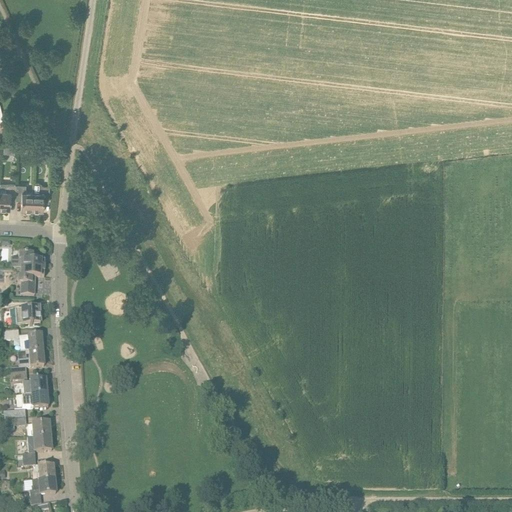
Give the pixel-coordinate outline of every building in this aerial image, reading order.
[(10,201),(15,201),(16,185),(6,185),(6,184),(0,183),(0,211),(9,211),(10,201)] [(32,183),(32,193),(31,212),(43,213),(43,202),(48,202),(49,187),(39,186),(40,184),(32,183)] [(20,212),(31,212),(32,193),(25,192),(25,186),(16,185),(15,201),(21,201),(20,212)] [(19,269),(43,270),(44,261),(32,260),(32,254),(18,253),(17,258),(10,258),(9,268),(13,268),(13,269),(19,269)] [(31,285),(31,284),(31,278),(43,278),(43,270),(19,269),(19,277),(17,276),(16,284),(31,285)] [(20,326),(20,327),(39,325),(38,310),(19,312),(3,313),(4,328),(20,326)] [(25,353),(42,352),(40,336),(30,337),(18,338),(17,332),(2,333),(3,342),(19,341),(20,353),(25,353)] [(28,361),(29,369),(43,367),(42,352),(25,353),(25,362),(28,361)] [(36,380),(28,380),(29,383),(21,384),(23,397),(46,395),(45,380),(36,381),(36,380)] [(19,403),(19,411),(47,409),(46,395),(23,397),(20,397),(21,403),(19,403)] [(12,420),(25,419),(24,411),(2,413),(3,418),(12,420)] [(13,428),(25,427),(25,419),(12,420),(3,418),(4,433),(14,432),(13,428)] [(31,439),(49,438),(48,424),(30,426),(31,439)] [(34,461),(34,454),(51,452),(49,438),(31,439),(26,439),(27,456),(17,457),(18,462),(34,461)] [(34,461),(18,462),(15,462),(15,469),(35,467),(34,461)] [(36,482),(53,481),(52,467),(44,468),(44,466),(36,467),(37,476),(36,476),(36,482)] [(28,494),(30,508),(40,506),(39,496),(55,495),(53,481),(36,482),(31,483),(32,493),(28,494)]
